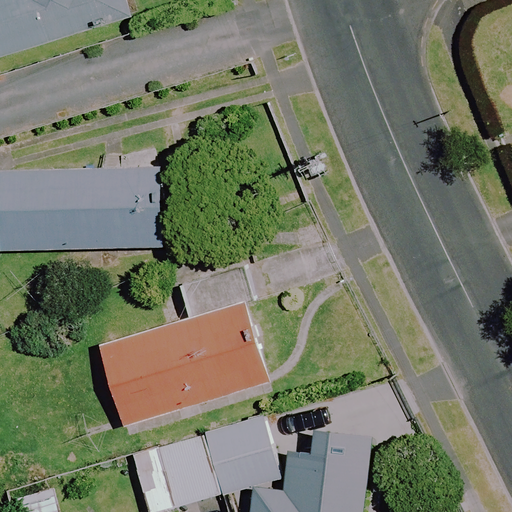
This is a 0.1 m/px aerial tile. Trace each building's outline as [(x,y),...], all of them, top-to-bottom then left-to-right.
[(0,0),(0,59),(132,19),(126,0),(0,0)] [(169,252),(167,172),(2,175),(4,256),(169,252)] [(271,384),(244,299),(187,317),(103,344),(130,429),(271,384)] [(174,511),(284,480),(266,419),(135,457),(150,511),(174,511)] [(370,511),(377,434),(289,426),(281,511),(370,511)] [(62,511),(57,491),(21,500),(24,511),(62,511)]
